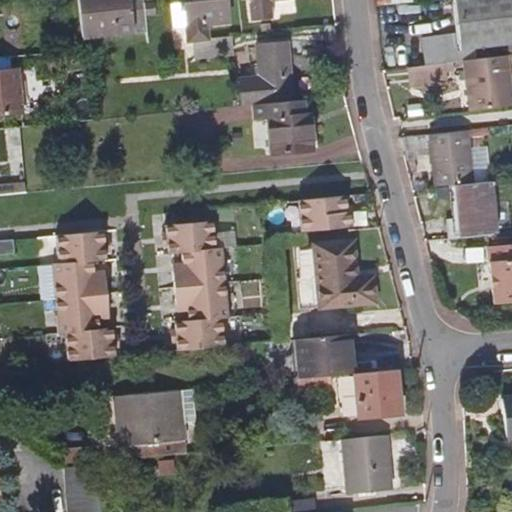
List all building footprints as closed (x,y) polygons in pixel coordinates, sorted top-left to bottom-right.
[(72,0),(76,37),(128,31),(125,11),(124,0),(72,0)] [(139,9),(138,5),(137,0),(124,0),(125,11),(139,9)] [(221,23),(218,0),(176,0),(176,2),(164,4),(166,26),(179,25),(179,26),(198,25),(221,23)] [(261,0),(245,0),(248,17),(263,16),(261,0)] [(435,0),(432,0),(436,36),(419,38),(423,66),(440,64),(439,54),(473,50),(488,48),(490,58),(500,57),(493,0),(435,0)] [(148,15),(148,4),(138,5),(139,9),(140,17),(148,15)] [(199,37),(198,25),(179,26),(180,39),(199,37)] [(232,54),(230,36),(192,40),(194,58),(232,54)] [(289,101),(282,43),(252,46),(255,77),(236,79),(239,106),(247,105),(289,101)] [(420,67),(422,67),(419,44),(405,46),(407,68),(420,67)] [(474,60),(473,50),(439,54),(440,64),(441,64),(462,62),(474,60)] [(511,107),(505,57),(500,57),(490,58),(474,60),(462,62),(468,112),(511,107)] [(443,85),(441,64),(440,64),(423,66),(422,67),(420,67),(407,68),(405,69),(408,89),(443,85)] [(0,117),(22,115),(18,70),(0,72),(0,117)] [(76,97),(54,100),(55,117),(78,115),(76,97)] [(305,151),(301,115),(297,114),(296,100),(289,101),(247,105),(249,120),(264,119),(267,154),(305,151)] [(471,183),(464,131),(428,135),(434,187),(453,185),(471,183)] [(74,149),(73,133),(63,134),(64,150),(74,149)] [(0,192),(22,191),(21,180),(0,181),(0,192)] [(493,235),(487,182),(471,183),(453,185),(458,219),(445,221),(447,239),(493,235)] [(347,226),(345,212),(342,211),(340,196),(292,201),(295,232),(347,226)] [(206,221),(205,211),(184,213),(184,223),(206,221)] [(222,300),(217,250),(211,251),(209,233),(208,221),(206,221),(184,223),(160,226),(161,233),(162,248),(163,256),(176,255),(177,269),(178,277),(167,278),(169,300),(180,299),(181,308),(182,322),(170,323),(170,332),(171,345),(172,352),(221,348),(218,319),(223,319),(222,300)] [(101,306),(99,284),(89,285),(88,276),(87,263),(100,261),(99,254),(98,240),(97,231),(50,236),(52,265),(46,266),(52,334),(59,334),(61,362),(82,360),(108,358),(108,350),(107,337),(106,330),(93,331),(91,316),(91,307),(101,306)] [(232,250),(230,231),(209,233),(211,251),(217,250),(232,250)] [(373,300),(370,274),(356,276),(352,239),(293,245),(299,307),(373,300)] [(0,255),(13,254),(12,242),(0,242),(0,255)] [(511,303),(511,245),(501,247),(503,262),(487,263),(490,306),(511,303)] [(178,277),(177,269),(167,270),(167,278),(178,277)] [(99,284),(98,276),(88,276),(89,285),(99,284)] [(181,308),(180,299),(169,300),(170,309),(181,308)] [(102,315),(101,306),(91,307),(91,316),(102,315)] [(352,374),(348,336),(295,341),(299,380),(346,375),(348,374),(352,374)] [(299,380),(295,341),(287,341),(291,380),(294,380),(299,380)] [(398,413),(394,370),(352,374),(356,417),(398,413)] [(347,389),(346,375),(299,380),(294,380),(296,394),(313,392),(312,385),(330,384),(331,390),(347,389)] [(178,442),(174,392),(113,397),(118,447),(178,442)] [(511,437),(511,398),(496,401),(500,439),(511,437)] [(391,487),(385,433),(341,437),(347,493),(391,487)] [(65,511),(100,511),(97,469),(62,472),(65,511)] [(315,511),(314,499),(284,503),(285,511),(315,511)]
